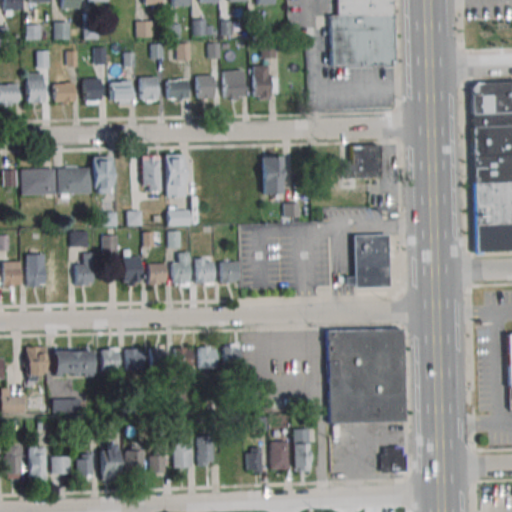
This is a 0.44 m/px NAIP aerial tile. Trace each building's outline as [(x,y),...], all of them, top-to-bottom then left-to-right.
[(18,0),(0,0),(0,11),(18,12),(18,0)] [(77,8),(76,0),(59,0),(59,8),(77,8)] [(391,0),(334,0),(335,15),(327,15),(328,66),(392,66),(391,0)] [(191,35),(204,35),(204,17),(191,17),(191,35)] [(134,36),(149,36),(149,20),(134,20),(134,36)] [(51,39),(67,39),(67,21),(51,21),(51,39)] [(178,23),(163,23),(163,38),(178,38),(178,23)] [(25,38),(37,38),(37,25),(25,25),(25,38)] [(174,60),(188,60),(188,42),(174,42),(174,60)] [(259,42),(259,58),(273,58),(273,42),(259,42)] [(149,57),(160,57),(160,43),(149,43),(149,57)] [(275,76),(267,76),(267,65),(251,65),(251,98),(275,98),(275,76)] [(221,70),(221,99),(242,99),(242,70),(221,70)] [(24,103),(41,103),(41,73),(24,73),(24,103)] [(211,100),(211,75),(194,75),(194,100),(211,100)] [(155,101),(155,77),(138,77),(138,101),(155,101)] [(98,103),(98,79),(80,79),(80,103),(98,103)] [(108,79),(108,103),(128,103),(128,79),(108,79)] [(185,79),(165,79),(165,100),(185,100),(185,79)] [(72,103),(72,82),(51,82),(51,103),(72,103)] [(471,252),(511,251),(511,82),(468,83),(471,252)] [(0,105),(15,105),(15,83),(0,83),(0,105)] [(377,177),(377,145),(349,145),(349,177),(377,177)] [(181,154),(163,154),(163,197),(182,197),(181,154)] [(280,194),(280,155),(260,155),(260,194),(280,194)] [(157,158),(140,158),(140,191),(157,191),(157,158)] [(282,217),(297,217),(297,202),(282,202),(282,217)] [(187,209),(165,209),(165,225),(187,225),(187,209)] [(85,230),(69,230),(69,246),(85,246),(85,230)] [(44,231),(44,249),(59,249),(59,231),(44,231)] [(387,288),(387,234),(351,234),(351,276),(343,276),(343,288),(387,288)] [(114,253),(114,235),(100,235),(100,253),(114,253)] [(73,285),(91,285),(91,252),(81,252),(81,263),(73,263),(73,285)] [(169,263),(169,285),(187,285),(187,252),(176,252),(176,263),(169,263)] [(25,287),(42,287),(42,253),(25,253),(25,287)] [(138,256),(119,256),(119,285),(138,285),(138,256)] [(193,284),(211,284),(211,258),(193,258),(193,284)] [(1,288),(18,288),(18,261),(1,261),(1,288)] [(218,261),(218,282),(235,282),(235,261),(218,261)] [(146,285),(163,285),(163,263),(146,263),(146,285)] [(67,264),(48,264),(48,286),(67,286),(67,264)] [(325,423),(402,422),(401,329),(324,330),(325,423)] [(220,364),(238,364),(238,344),(220,344),(220,364)] [(44,378),(44,346),(25,346),(25,378),(44,378)] [(213,368),(213,346),(196,346),(196,368),(213,368)] [(117,347),(100,347),(100,369),(117,369),(117,347)] [(173,347),(173,374),(190,374),(190,347),(173,347)] [(141,369),(141,348),(124,348),(124,369),(141,369)] [(165,348),(147,348),(147,368),(165,368),(165,348)] [(91,349),(52,349),(52,373),(91,373),(91,349)] [(170,401),(184,401),(184,386),(170,386),(170,401)] [(0,413),(21,413),(21,395),(8,395),(8,388),(0,388),(0,413)] [(50,399),(50,412),(78,412),(78,399),(50,399)] [(292,470),(308,470),(308,429),(292,429),(292,470)] [(171,467),(190,467),(190,434),(171,434),(171,467)] [(195,466),(211,466),(211,436),(195,436),(195,466)] [(269,469),(286,469),(286,440),(269,440),(269,469)] [(99,479),(116,479),(116,444),(99,444),(99,479)] [(122,444),(122,472),(141,472),(141,444),(122,444)] [(19,445),(3,445),(3,478),(19,478),(19,445)] [(43,480),(43,446),(26,446),(26,480),(43,480)] [(259,447),(244,447),(244,472),(259,472),(259,447)] [(404,447),(377,447),(377,473),(404,473),(404,447)] [(147,473),(163,473),(163,452),(147,452),(147,473)] [(91,454),(75,454),(75,476),(91,476),(91,454)] [(50,456),(50,474),(67,474),(67,456),(50,456)]
